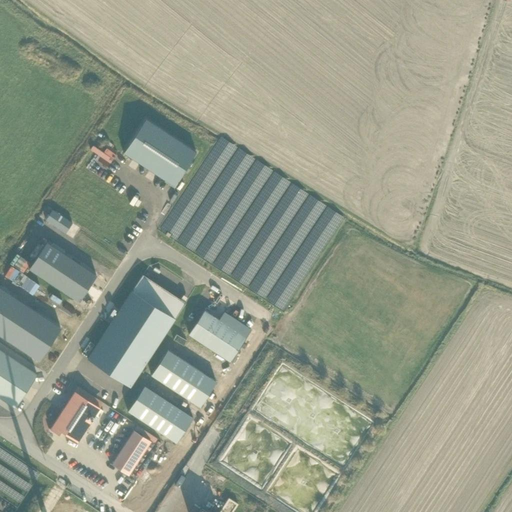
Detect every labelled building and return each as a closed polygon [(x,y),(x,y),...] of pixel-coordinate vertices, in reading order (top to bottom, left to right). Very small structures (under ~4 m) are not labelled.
[(173,186),(195,152),(145,119),(123,153),(173,186)] [(110,161),(114,155),(94,141),(90,147),(110,161)] [(194,253),(287,307),(342,215),(276,176),(267,179),(267,177),(268,176),(256,169),(251,171),(250,167),(242,162),(238,163),(237,160),(232,161),(229,152),(227,154),(221,151),(223,147),(215,142),(182,197),(183,202),(187,213),(173,218),(177,220),(175,222),(169,224),(173,237),(199,251),(194,253)] [(52,210),(45,220),(65,233),(72,223),(52,210)] [(78,302),(96,275),(46,242),(28,269),(78,302)] [(0,335),(38,361),(60,328),(0,288),(0,335)] [(130,388),(175,319),(131,290),(87,359),(130,388)] [(229,361),(250,329),(224,312),(219,320),(204,311),(188,334),(229,361)] [(37,374),(0,350),(0,397),(15,408),(36,375),(37,374)] [(216,381),(175,355),(168,351),(169,350),(167,350),(151,375),(199,407),(206,396),(210,389),(211,390),(216,381)] [(280,394),(275,396),(279,404),(308,421),(289,429),(306,439),(307,428),(327,431),(330,426),(332,432),(340,433),(333,429),(334,420),(330,421),(328,417),(351,420),(353,424),(340,429),(343,435),(341,436),(343,440),(342,445),(357,447),(361,416),(368,413),(359,408),(356,413),(351,412),(356,403),(277,357),(272,393),(280,394)] [(144,386),(127,411),(176,443),(192,418),(144,386)] [(99,408),(74,391),(50,429),(58,434),(60,431),(77,442),(99,408)] [(111,464),(128,475),(150,441),(133,430),(111,464)] [(220,511),(231,511),(239,501),(230,495),(219,511),(220,511)]
